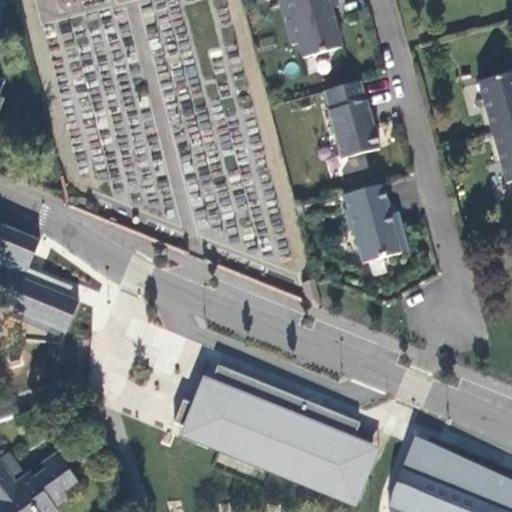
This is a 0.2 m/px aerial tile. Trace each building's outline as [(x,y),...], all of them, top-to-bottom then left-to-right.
[(336,0),(279,0),(296,62),(337,52),(327,11),(338,8),(336,0)] [(493,133),(511,127),(511,73),(478,82),(493,133)] [(361,78),(312,92),(335,174),(385,160),(361,78)] [(511,127),(493,133),(506,183),(511,181),(511,127)] [(396,184),(329,200),(347,274),(414,259),(396,184)] [(321,309),(314,281),(301,284),(306,304),(321,309)] [(184,401),(174,423),(355,496),(371,457),(350,448),(359,424),(218,367),(212,380),(203,376),(191,404),(184,401)] [(389,509),(389,511),(511,511),(511,481),(414,438),(394,489),(389,509)] [(0,486),(4,491),(0,494),(0,511),(52,511),(56,509),(53,505),(66,496),(63,491),(76,481),(56,453),(41,464),(44,468),(33,476),(30,472),(16,483),(2,463),(0,464),(0,486)]
